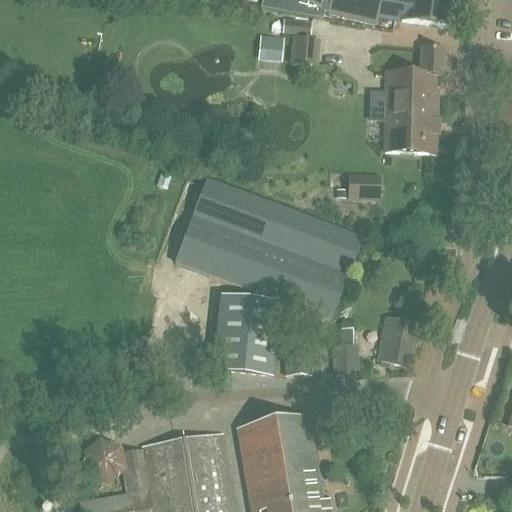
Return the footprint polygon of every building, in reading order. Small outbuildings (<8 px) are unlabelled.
[(262,0),(260,10),(320,20),(322,14),(374,26),(376,19),(429,27),(438,29),(455,32),(457,16),(459,0),(262,0)] [(284,23),(283,37),(311,40),(312,25),(284,23)] [(259,61),(281,63),(282,45),(283,41),(262,38),(259,61)] [(293,40),(291,64),(319,66),(320,42),(293,40)] [(385,154),(436,156),(439,77),(443,77),(444,50),(421,49),(420,76),(387,75),(385,154)] [(511,93),(500,93),(499,128),(511,128),(511,93)] [(511,128),(499,128),(497,163),(511,164),(511,128)] [(219,142),(204,137),(192,163),(209,171),(214,154),(219,142)] [(347,175),(347,203),(381,204),(380,176),(347,175)] [(330,327),(363,239),(209,181),(176,269),(330,327)] [(221,303),(214,376),(269,382),(277,309),(221,303)] [(386,321),(378,364),(409,370),(417,327),(386,321)] [(341,332),(341,349),(332,349),(334,379),(358,380),(357,348),(353,348),(353,331),(341,332)] [(286,352),(287,380),(311,379),(310,351),(286,352)] [(238,433),(251,511),(323,511),(308,421),(238,433)] [(234,511),(223,437),(143,450),(153,511),(234,511)] [(123,454),(120,454),(123,477),(126,497),(80,505),(81,511),(148,511),(151,511),(142,451),(123,454)]
